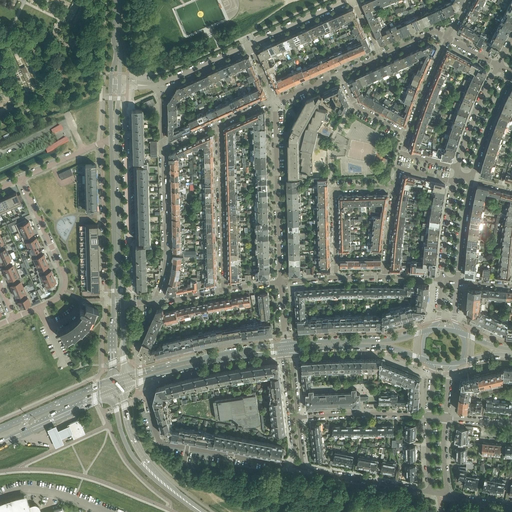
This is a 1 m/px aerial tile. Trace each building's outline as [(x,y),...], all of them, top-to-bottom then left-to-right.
[(373,0),(370,0),(368,1),(371,9),(372,11),(377,9),(373,0)] [(379,0),(373,0),(377,9),(383,7),(379,0)] [(456,11),(452,0),(446,3),(451,13),(456,11)] [(452,0),(456,11),(458,10),(462,2),(459,0),(452,0)] [(371,9),(368,1),(363,3),(364,3),(363,4),(362,4),(366,11),(371,9)] [(472,5),(480,10),(482,7),(483,7),(483,8),(486,10),(488,8),(475,1),(474,3),(473,3),(472,4),(472,5)] [(446,3),(441,5),(446,15),(451,13),(446,3)] [(436,7),(441,17),(446,15),(441,5),(436,7)] [(470,10),(482,17),(483,15),(480,13),(479,13),(480,10),(472,5),(472,6),(471,6),(471,7),(471,8),(470,10)] [(436,7),(431,10),(436,20),(441,17),(436,7)] [(353,21),(352,22),(354,24),(359,21),(358,17),(357,16),(353,8),(352,8),(348,10),(353,21)] [(372,11),(371,9),(366,11),(369,19),(377,15),(376,13),(374,14),(372,11)] [(348,10),(343,12),(348,24),(352,22),(353,21),(348,10)] [(431,10),(426,12),(431,22),(436,20),(431,10)] [(482,17),(470,10),(468,12),(468,13),(467,14),(467,15),(471,18),(475,20),(476,16),(477,17),(477,18),(481,20),(482,17)] [(503,16),(511,20),(511,13),(506,11),(503,16)] [(343,12),(338,14),(343,26),(348,24),(343,12)] [(421,14),(426,24),(431,22),(426,12),(421,14)] [(501,21),(511,27),(511,25),(511,20),(503,16),(498,13),(496,18),(501,21)] [(338,14),(333,17),(338,28),(343,26),(338,14)] [(377,15),(369,19),(371,24),(383,19),(380,14),(377,15)] [(416,16),(421,26),(426,24),(421,14),(416,16)] [(471,18),(467,15),(466,16),(465,17),(463,21),(463,22),(462,24),(461,24),(460,26),(461,26),(460,27),(460,26),(457,32),(458,32),(458,33),(459,33),(460,33),(462,34),(469,22),(471,19),(471,18)] [(411,19),(416,29),(421,26),(416,16),(411,19)] [(333,17),(328,19),(333,30),(338,28),(333,17)] [(323,21),(328,33),(333,30),(328,19),(323,21)] [(385,24),(383,19),(371,24),(374,29),(381,26),(385,24)] [(407,21),(411,31),(416,29),(411,19),(407,21)] [(323,21),(318,24),(323,35),(328,33),(323,21)] [(361,24),(359,21),(354,24),(355,27),(352,28),(354,33),(355,33),(363,30),(361,26),(362,26),(361,24)] [(411,31),(407,21),(401,23),(406,33),(411,31)] [(498,26),(498,27),(508,32),(511,27),(501,21),(498,26)] [(466,37),(467,37),(471,29),(469,27),(469,26),(470,27),(471,23),(469,22),(462,34),(464,35),(464,36),(466,37)] [(406,33),(401,23),(396,25),(401,35),(406,33),(406,34),(406,33)] [(313,26),(318,37),(323,35),(318,24),(313,26)] [(392,27),(396,38),(401,35),(396,25),(392,27)] [(313,26),(308,28),(313,39),(318,37),(313,26)] [(374,29),(376,35),(381,32),(380,29),(382,28),(381,26),(374,29)] [(470,38),(472,39),(478,27),(477,26),(476,26),(474,29),(475,29),(474,30),(471,29),(467,37),(468,38),(469,39),(470,38)] [(386,30),(391,40),(396,38),(392,27),(386,30)] [(478,27),(472,39),(474,41),(475,42),(476,42),(481,34),(478,33),(479,31),(479,32),(481,29),(479,27),(478,27)] [(498,29),(496,32),(505,37),(508,32),(498,27),(497,29),(498,29)] [(303,30),(308,41),(313,39),(308,28),(303,30)] [(298,33),(303,43),(303,44),(308,41),(303,30),(298,33)] [(357,36),(358,38),(365,34),(365,33),(364,33),(363,30),(355,33),(356,37),(357,36)] [(381,32),(386,42),(391,40),(386,30),(381,32)] [(381,32),(376,35),(381,44),(381,45),(381,44),(382,44),(386,42),(381,32)] [(482,32),(481,34),(476,42),(476,43),(481,45),(484,39),(487,35),(482,32)] [(493,35),(492,37),(502,42),(505,37),(496,32),(494,36),(493,35)] [(298,33),(293,35),(299,49),(302,48),(300,46),(299,44),(303,43),(298,33)] [(365,34),(358,38),(359,39),(361,38),(364,44),(369,42),(366,37),(366,36),(365,34)] [(293,35),(288,37),(293,47),(296,46),(297,47),(296,48),(297,50),(299,49),(293,35)] [(283,39),(290,54),(292,53),(290,50),(289,49),(293,47),(288,37),(283,39)] [(492,39),(490,43),(500,48),(502,42),(492,37),(491,39),(492,39)] [(360,42),(357,43),(362,53),(365,52),(367,51),(364,44),(361,38),(359,39),(360,42)] [(278,42),(283,52),(286,50),(287,52),(286,52),(287,55),(290,54),(283,39),(278,42)] [(490,43),(484,39),(481,45),(495,53),(496,53),(500,48),(490,43)] [(353,41),(351,42),(357,56),(359,55),(358,55),(362,53),(357,43),(354,45),(353,41)] [(283,52),(278,42),(273,44),(279,57),(280,58),(282,58),(280,55),(279,54),(283,52)] [(347,48),(352,58),(355,56),(355,57),(357,56),(351,42),(348,43),(350,46),(347,48)] [(268,46),(273,57),(276,55),(277,58),(279,57),(273,44),(268,46)] [(415,51),(418,57),(426,53),(428,54),(432,46),(430,45),(429,44),(426,46),(427,47),(424,48),(423,47),(415,51)] [(271,62),(273,64),(276,63),(273,57),(268,46),(263,48),(269,63),(271,62)] [(340,47),(346,60),(349,59),(348,59),(352,58),(347,48),(344,49),(342,46),(340,47)] [(428,54),(425,61),(430,63),(432,60),(436,51),(435,51),(437,48),(432,46),(428,54)] [(337,52),(342,62),(345,61),(346,60),(340,47),(338,48),(340,51),(337,52)] [(269,63),(263,48),(261,50),(259,50),(259,51),(259,52),(258,52),(263,62),(265,68),(273,64),(271,62),(269,63)] [(443,58),(439,69),(444,71),(445,69),(444,69),(446,66),(453,52),(448,50),(447,51),(443,58)] [(410,53),(414,63),(419,60),(418,57),(415,51),(410,53)] [(342,62),(337,52),(332,55),(337,65),(342,62)] [(452,66),(457,55),(453,52),(446,66),(448,68),(450,64),(452,66)] [(414,63),(410,53),(404,56),(409,66),(414,64),(414,63)] [(248,55),(244,57),(248,67),(246,68),(249,75),(256,71),(249,56),(248,56),(248,55)] [(327,57),(332,67),(337,65),(332,55),(327,57)] [(457,55),(452,66),(455,67),(453,70),(456,71),(462,58),(457,55)] [(400,58),(404,68),(409,66),(404,56),(400,58)] [(244,57),(239,59),(243,70),(246,68),(248,67),(244,57)] [(322,59),(327,69),(332,67),(327,57),(322,59)] [(394,60),(400,72),(401,71),(401,70),(404,68),(400,58),(394,60)] [(462,58),(456,71),(458,72),(459,69),(462,71),(462,70),(467,60),(462,58)] [(234,62),(240,75),(242,74),(240,71),(243,70),(239,59),(234,62)] [(327,69),(322,59),(317,61),(322,71),(327,69)] [(400,72),(394,60),(390,62),(394,73),(397,71),(398,72),(400,72)] [(467,60),(462,70),(467,72),(472,63),(467,60)] [(317,61),(312,64),(316,74),(318,73),(321,72),(322,72),(322,71),(317,61)] [(425,61),(421,68),(427,71),(428,67),(430,63),(425,61)] [(229,64),(233,74),(236,73),(237,74),(238,77),(240,76),(240,75),(234,62),(229,64)] [(384,65),(390,76),(391,75),(391,74),(394,73),(390,62),(384,65)] [(265,68),(268,73),(273,70),(278,68),(276,63),(273,64),(265,68)] [(470,71),(484,78),(487,72),(486,72),(486,71),(472,63),(467,72),(469,73),(470,71)] [(224,66),(230,80),(232,79),(231,76),(233,74),(229,64),(224,66)] [(307,66),(312,76),(315,75),(316,74),(312,64),(307,66)] [(312,76),(307,66),(304,67),(303,65),(301,66),(302,68),(307,78),(308,77),(312,76)] [(384,65),(379,67),(384,78),(387,76),(388,77),(390,76),(384,65)] [(219,68),(223,79),(226,77),(228,81),(230,80),(224,66),(219,68)] [(379,67),(374,69),(379,81),(381,80),(381,79),(384,78),(379,67)] [(214,71),(220,85),(222,84),(220,80),(223,79),(219,68),(214,71)] [(297,70),(302,80),(305,79),(307,78),(302,68),(297,70)] [(427,71),(421,68),(419,68),(417,73),(424,77),(427,71)] [(369,72),(374,81),(374,82),(377,81),(378,82),(379,81),(374,69),(369,72)] [(438,71),(437,74),(450,80),(451,78),(447,76),(448,73),(444,71),(439,69),(438,69),(438,71)] [(271,81),(272,82),(277,79),(273,70),(268,73),(271,81)] [(292,73),(297,83),(298,82),(302,80),(297,70),(292,73)] [(220,85),(214,71),(209,73),(213,83),(216,82),(218,86),(220,85)] [(256,71),(249,75),(246,76),(248,82),(259,77),(256,71)] [(470,71),(469,73),(472,75),(471,78),(482,83),(484,78),(470,71)] [(369,72),(364,74),(369,84),(374,81),(369,72)] [(424,77),(417,73),(413,72),(412,73),(414,74),(413,77),(422,81),(423,80),(424,77)] [(213,83),(209,73),(204,75),(208,86),(211,84),(211,85),(214,84),(213,83)] [(292,73),(287,75),(291,85),(295,84),(297,83),(292,73)] [(359,76),(364,86),(369,84),(364,74),(359,76)] [(435,79),(444,83),(445,80),(447,81),(449,82),(450,80),(437,74),(436,76),(435,76),(435,77),(435,78),(435,79)] [(199,77),(204,89),(206,88),(206,87),(208,86),(204,75),(199,77)] [(282,77),(287,87),(291,85),(287,75),(282,77)] [(357,78),(355,79),(359,90),(361,89),(360,87),(364,86),(359,76),(356,78),(357,78)] [(199,77),(194,80),(198,90),(201,89),(201,90),(204,89),(199,77)] [(277,79),(282,89),(287,87),(282,77),(277,79)] [(422,81),(413,77),(411,80),(409,79),(407,78),(406,80),(420,85),(421,83),(422,82),(422,81)] [(257,85),(259,88),(260,89),(263,87),(259,78),(253,80),(256,85),(257,85)] [(409,87),(418,90),(419,90),(419,88),(420,85),(406,80),(402,78),(401,81),(405,83),(405,82),(408,83),(410,83),(409,87)] [(464,81),(479,88),(482,83),(471,78),(469,81),(464,79),(464,81)] [(277,79),(272,82),(276,91),(277,91),(280,90),(281,90),(282,89),(277,79)] [(362,92),(361,89),(359,90),(355,79),(353,80),(352,79),(349,81),(350,81),(349,81),(351,85),(352,85),(353,89),(354,91),(356,94),(362,92)] [(433,83),(446,89),(447,87),(445,86),(444,87),(442,86),(444,83),(435,79),(434,79),(433,80),(433,81),(433,83)] [(198,90),(194,80),(189,82),(193,93),(194,93),(196,92),(195,91),(198,90)] [(479,88),(464,81),(462,84),(467,86),(466,89),(477,94),(479,90),(479,88)] [(184,84),(189,95),(193,93),(189,82),(184,84)] [(431,88),(430,88),(440,92),(441,89),(443,90),(445,91),(446,89),(433,83),(432,85),(431,86),(430,87),(431,88)] [(180,86),(179,87),(184,98),(189,95),(184,84),(182,85),(180,86)] [(330,89),(332,93),(332,95),(343,90),(340,85),(330,89)] [(173,95),(182,100),(184,98),(179,87),(178,87),(173,95)] [(260,89),(259,88),(257,88),(262,98),(266,96),(267,95),(263,87),(260,89)] [(402,89),(416,95),(417,93),(418,92),(418,91),(418,90),(409,87),(407,90),(405,89),(406,89),(403,87),(402,89)] [(252,90),(257,101),(262,98),(257,88),(252,90)] [(440,92),(430,88),(430,89),(429,90),(429,91),(429,93),(442,98),(443,97),(441,96),(440,96),(438,95),(440,92)] [(332,93),(330,89),(324,92),(324,93),(322,94),(325,100),(329,98),(330,98),(330,97),(329,95),(332,93)] [(366,105),(371,97),(368,96),(371,90),(369,89),(368,91),(366,95),(361,102),(365,105),(366,105)] [(405,96),(415,99),(416,98),(415,97),(416,95),(402,89),(399,89),(399,91),(401,92),(404,93),(404,92),(406,93),(405,96)] [(458,93),(474,99),(477,94),(466,89),(464,93),(459,90),(458,93)] [(243,94),(248,105),(253,103),(248,92),(246,90),(244,91),(245,93),(243,94)] [(257,101),(252,90),(248,92),(253,103),(257,101)] [(345,95),(343,90),(332,95),(335,100),(345,95)] [(363,94),(362,92),(356,94),(356,96),(357,98),(358,98),(358,100),(358,101),(361,102),(366,95),(365,94),(363,94)] [(367,106),(371,108),(379,94),(376,93),(373,98),(371,97),(366,105),(367,105),(367,106)] [(426,98),(436,102),(437,99),(439,99),(439,100),(441,101),(442,98),(429,93),(428,95),(427,96),(426,97),(427,98),(426,98)] [(462,97),(461,100),(472,105),(474,99),(458,93),(458,95),(462,97)] [(248,105),(243,94),(239,97),(243,107),(248,105)] [(319,130),(318,130),(329,111),(328,111),(319,108),(319,107),(319,106),(318,105),(322,97),(320,95),(320,94),(307,100),(305,103),(293,126),(291,129),(292,129),(291,132),(290,133),(290,134),(290,135),(290,136),(290,137),(290,140),(288,140),(289,177),(303,176),(304,174),(307,174),(308,172),(312,173),(313,173),(313,151),(315,146),(318,147),(318,146),(318,145),(318,144),(318,143),(318,141),(319,140),(319,139),(320,138),(320,137),(321,136),(320,136),(317,135),(319,130)] [(379,94),(371,108),(375,110),(376,110),(380,102),(378,101),(381,95),(379,94)] [(168,103),(181,103),(182,100),(173,95),(168,103)] [(337,104),(346,109),(349,104),(345,95),(335,100),(337,104)] [(399,99),(404,101),(413,104),(415,100),(414,100),(415,99),(405,96),(404,99),(402,98),(399,97),(399,99)] [(243,107),(239,97),(234,99),(239,109),(243,107)] [(239,109),(234,99),(234,98),(231,99),(229,100),(234,111),(239,109)] [(380,102),(376,110),(376,111),(377,111),(380,113),(388,99),(386,98),(383,104),(380,102)] [(436,102),(426,98),(426,99),(425,100),(425,101),(425,103),(438,108),(439,106),(435,105),(436,102)] [(388,99),(380,113),(385,116),(385,115),(385,116),(390,108),(388,106),(391,101),(388,99)] [(225,103),(229,113),(234,111),(229,100),(227,101),(228,102),(225,103)] [(454,104),(470,110),(472,105),(461,100),(459,104),(455,102),(454,104)] [(406,107),(405,109),(407,110),(407,111),(410,113),(411,109),(412,109),(413,104),(404,101),(403,103),(407,104),(406,107)] [(222,103),(220,104),(225,115),(229,113),(225,103),(222,105),(222,103)] [(386,117),(390,119),(398,105),(396,103),(392,109),(390,108),(385,116),(386,116),(386,117)] [(423,108),(432,111),(433,108),(436,109),(435,109),(437,110),(438,108),(425,103),(424,105),(423,106),(423,107),(423,108)] [(216,108),(220,117),(223,116),(225,115),(220,104),(218,105),(219,106),(216,108)] [(337,104),(336,105),(333,109),(335,111),(336,110),(343,114),(346,109),(337,104)] [(470,110),(454,104),(453,106),(458,108),(456,112),(468,116),(470,110)] [(398,105),(390,119),(394,121),(395,121),(399,113),(397,112),(400,106),(398,105)] [(511,114),(511,108),(505,105),(502,110),(511,114)] [(220,117),(216,108),(213,109),(213,107),(211,108),(216,119),(217,118),(220,117)] [(216,119),(211,108),(209,109),(209,111),(207,112),(211,121),(216,119)] [(422,111),(421,113),(435,118),(435,116),(433,115),(433,116),(431,115),(432,111),(423,108),(422,109),(422,110),(422,111)] [(399,113),(395,121),(396,121),(396,122),(400,124),(407,111),(407,110),(405,109),(402,114),(399,113)] [(141,110),(131,110),(131,112),(133,162),(136,162),(136,166),(137,183),(138,223),(139,241),(140,241),(140,245),(139,245),(145,245),(149,245),(151,245),(151,243),(149,243),(148,204),(147,183),(147,166),(147,161),(143,161),(142,110),(141,110)] [(511,114),(502,110),(500,116),(511,120),(511,118),(511,114)] [(204,111),(202,112),(206,123),(208,123),(211,121),(207,112),(204,113),(204,111)] [(251,116),(243,120),(245,124),(251,124),(251,122),(266,122),(265,112),(264,111),(251,116)] [(407,111),(400,124),(404,126),(406,127),(407,123),(406,123),(407,122),(407,121),(408,120),(408,119),(409,116),(410,114),(410,113),(407,111)] [(200,114),(197,115),(202,125),(204,124),(206,123),(202,112),(200,113),(200,114)] [(450,115),(466,121),(468,116),(456,112),(455,115),(450,113),(450,115)] [(419,118),(428,121),(429,121),(430,118),(434,120),(435,118),(421,113),(420,115),(420,116),(419,117),(419,118)] [(202,125),(197,115),(197,114),(193,116),(197,127),(199,127),(202,125)] [(453,120),(452,123),(464,127),(466,121),(450,115),(449,118),(453,120)] [(189,120),(190,122),(193,130),(195,128),(197,127),(193,116),(191,117),(191,119),(189,120)] [(500,116),(498,122),(511,127),(511,124),(510,124),(511,120),(500,116)] [(417,123),(433,128),(434,126),(427,124),(428,121),(419,118),(419,119),(418,120),(418,121),(418,123),(417,123)] [(51,125),(53,128),(54,127),(63,123),(61,120),(51,125)] [(238,129),(239,134),(245,133),(245,124),(243,120),(242,121),(236,124),(238,129)] [(181,128),(184,134),(185,133),(193,130),(190,122),(187,123),(188,125),(181,128)] [(495,128),(507,132),(508,128),(511,130),(511,127),(498,122),(495,128)] [(416,128),(416,129),(425,132),(426,129),(432,131),(433,128),(417,123),(418,123),(417,126),(416,126),(416,127),(416,128)] [(445,127),(462,133),(464,127),(452,123),(451,126),(446,125),(445,127)] [(225,132),(225,133),(236,132),(236,131),(235,130),(238,129),(236,124),(226,128),(225,129),(225,131),(225,132)] [(175,125),(169,125),(169,126),(169,128),(169,137),(169,139),(171,140),(173,139),(174,138),(174,130),(174,127),(177,127),(177,125),(175,125)] [(449,131),(448,134),(460,138),(462,133),(445,127),(445,129),(449,131)] [(176,130),(174,130),(174,138),(175,138),(176,137),(184,134),(181,128),(176,130)] [(493,133),(508,138),(509,136),(505,135),(507,132),(495,128),(493,133)] [(415,131),(414,134),(429,139),(430,137),(424,134),(425,132),(416,129),(415,129),(415,131)] [(46,143),(47,145),(57,141),(69,135),(67,132),(45,142),(46,143)] [(413,139),(421,142),(422,140),(428,142),(432,143),(432,140),(429,139),(414,134),(414,133),(414,134),(414,136),(413,136),(413,138),(413,139)] [(491,139),(503,143),(504,140),(507,141),(508,138),(493,133),(491,139)] [(442,136),(442,139),(458,144),(460,138),(448,134),(447,138),(442,136)] [(194,142),(194,148),(194,151),(196,151),(196,148),(199,148),(199,145),(213,145),(213,136),(211,135),(194,142)] [(411,144),(426,150),(426,148),(427,147),(420,145),(421,142),(413,139),(412,140),(412,141),(412,142),(411,144)] [(444,146),(446,147),(456,149),(456,148),(458,144),(442,139),(441,141),(446,143),(444,146)] [(490,145),(504,149),(505,147),(502,146),(503,143),(491,139),(490,145)] [(194,148),(194,142),(192,143),(169,153),(169,156),(171,156),(171,157),(171,158),(180,157),(180,155),(192,149),(194,148)] [(432,149),(426,148),(426,150),(411,144),(411,146),(410,146),(409,149),(410,149),(410,150),(410,151),(415,152),(430,156),(430,155),(431,156),(433,152),(431,151),(432,149)] [(488,150),(499,154),(500,151),(503,152),(504,149),(490,145),(488,150)] [(438,150),(454,155),(455,153),(455,152),(456,151),(456,150),(456,149),(446,147),(445,150),(439,148),(438,150)] [(433,150),(433,152),(431,156),(451,161),(453,160),(454,157),(454,156),(454,155),(438,150),(438,151),(433,150)] [(488,150),(486,156),(501,161),(504,162),(505,160),(501,159),(498,157),(499,154),(488,150)] [(484,162),(493,165),(496,165),(497,162),(500,163),(501,161),(486,156),(484,162)] [(493,165),(484,162),(480,174),(481,174),(481,175),(493,178),(494,170),(492,170),(493,165)] [(97,204),(96,175),(96,164),(85,164),(86,204),(86,208),(88,208),(88,212),(93,212),(96,212),(96,208),(97,208),(97,204)] [(418,183),(417,185),(423,186),(423,184),(424,184),(425,180),(409,176),(405,175),(404,175),(403,176),(402,179),(403,179),(402,181),(418,183)] [(429,188),(445,191),(445,190),(446,190),(447,187),(445,185),(425,180),(424,184),(424,187),(429,188)] [(400,192),(420,195),(420,192),(410,191),(410,188),(401,186),(401,187),(400,187),(400,189),(400,192)] [(477,187),(475,196),(485,198),(486,193),(488,193),(489,189),(479,186),(477,187)] [(435,192),(434,195),(444,197),(444,196),(445,196),(445,194),(445,191),(429,188),(428,191),(435,192)] [(489,189),(488,193),(494,195),(493,200),(499,201),(501,192),(496,191),(489,189)] [(399,197),(408,199),(409,196),(417,197),(417,200),(419,200),(420,195),(400,192),(399,194),(399,195),(399,196),(399,197)] [(16,193),(11,195),(17,207),(22,205),(20,201),(23,200),(20,194),(17,195),(16,193)] [(6,197),(12,209),(17,207),(11,195),(6,197)] [(427,198),(427,200),(443,203),(443,201),(444,200),(444,198),(444,197),(434,195),(433,195),(432,199),(427,198)] [(475,196),(474,202),(486,204),(487,201),(491,202),(491,200),(485,198),(475,196)] [(1,199),(7,211),(12,209),(6,197),(1,199)] [(431,207),(442,209),(442,208),(443,208),(443,206),(443,205),(443,203),(427,200),(426,202),(431,203),(431,207)] [(473,208),(489,211),(489,209),(485,208),(486,204),(474,202),(474,204),(473,208)] [(489,211),(473,208),(472,214),(484,216),(484,213),(488,213),(489,211)] [(429,219),(440,221),(440,220),(441,220),(441,218),(441,217),(441,215),(425,212),(424,215),(429,216),(429,219)] [(471,220),(487,222),(487,220),(483,219),(484,216),(472,214),(471,220)] [(19,226),(21,231),(31,227),(29,221),(27,222),(25,220),(15,224),(17,227),(19,226)] [(427,231),(439,233),(440,227),(423,225),(423,227),(426,228),(426,231),(427,231)] [(470,226),(469,232),(486,234),(486,232),(482,231),(482,227),(470,226)] [(21,237),(23,241),(33,236),(32,234),(33,233),(32,230),(33,230),(31,227),(21,231),(24,236),(21,237)] [(33,236),(23,241),(24,244),(27,243),(29,248),(39,243),(36,238),(34,239),(33,236)] [(426,244),(438,245),(438,239),(421,237),(418,237),(418,239),(421,239),(421,240),(426,240),(426,244)] [(40,246),(39,243),(29,248),(31,253),(29,254),(30,257),(40,252),(39,250),(41,249),(40,247),(40,246)] [(137,245),(135,245),(136,289),(141,289),(141,288),(146,288),(145,245),(139,245),(138,245),(137,245)] [(34,259),(36,264),(46,260),(44,254),(41,255),(40,252),(30,257),(32,260),(34,259)] [(3,263),(4,265),(10,262),(9,260),(11,259),(8,253),(0,257),(0,262),(1,264),(3,263)] [(46,260),(36,264),(38,269),(36,270),(38,273),(48,269),(47,266),(48,266),(47,263),(48,263),(46,260)] [(436,263),(423,261),(423,262),(417,262),(416,265),(416,273),(425,273),(434,274),(434,273),(435,272),(435,273),(436,263)] [(10,262),(4,265),(6,271),(4,272),(5,275),(18,269),(15,264),(12,265),(10,262)] [(466,262),(466,270),(475,270),(476,262),(466,262)] [(10,279),(11,282),(21,277),(18,279),(17,276),(18,276),(16,270),(18,269),(5,275),(8,281),(10,279)] [(41,276),(44,281),(54,276),(53,275),(51,270),(49,271),(48,269),(38,273),(39,277),(41,276)] [(54,276),(44,281),(46,286),(44,287),(45,290),(55,286),(54,283),(56,282),(55,279),(54,276)] [(12,288),(13,291),(23,287),(21,282),(23,281),(21,277),(11,282),(13,284),(11,285),(12,288)] [(188,286),(189,290),(197,289),(201,288),(201,281),(200,281),(197,281),(197,280),(191,280),(191,279),(188,279),(188,284),(188,286)] [(184,284),(180,285),(168,283),(168,284),(167,284),(166,290),(166,292),(165,293),(167,294),(167,295),(180,292),(189,290),(188,286),(184,287),(184,284)] [(18,296),(19,298),(29,294),(25,286),(23,287),(13,291),(15,297),(18,296)] [(296,300),(305,299),(305,297),(309,297),(309,290),(302,290),(296,290),(296,291),(295,291),(296,296),(295,296),(296,300)] [(29,294),(19,298),(20,301),(18,302),(20,304),(19,305),(20,308),(27,305),(33,302),(29,294)] [(468,295),(467,306),(467,309),(469,309),(468,310),(468,314),(467,314),(467,315),(467,316),(467,317),(476,321),(482,323),(487,312),(488,311),(488,308),(489,299),(489,296),(481,296),(468,295)] [(225,299),(227,309),(234,307),(232,299),(228,299),(228,298),(225,299)] [(209,312),(207,303),(206,303),(206,302),(202,303),(203,304),(200,304),(202,314),(209,312)] [(405,305),(409,318),(415,316),(412,308),(412,305),(410,303),(405,305)] [(67,328),(60,331),(64,340),(65,340),(72,336),(73,337),(81,332),(88,325),(94,318),(98,309),(94,308),(87,305),(86,306),(86,305),(84,309),(82,308),(81,308),(80,308),(80,309),(80,310),(80,311),(82,312),(83,312),(79,318),(73,323),(67,328)] [(400,306),(403,320),(409,318),(405,305),(400,306)] [(394,307),(398,321),(403,320),(400,306),(399,306),(394,307)] [(179,309),(177,309),(179,319),(185,317),(183,308),(182,308),(182,307),(179,308),(179,309)] [(398,321),(394,307),(388,309),(389,311),(392,323),(398,321)] [(155,314),(154,316),(163,320),(167,319),(168,322),(179,320),(179,319),(177,309),(164,312),(163,308),(163,309),(157,310),(156,312),(155,312),(155,313),(156,313),(156,314),(155,313),(155,314)] [(426,309),(412,308),(415,316),(426,313),(427,313),(427,312),(427,311),(426,311),(426,309)] [(383,316),(383,327),(384,327),(385,327),(385,328),(386,328),(387,328),(387,327),(389,324),(392,323),(389,311),(383,312),(383,316)] [(487,312),(482,323),(487,326),(492,314),(487,312)] [(498,317),(492,314),(487,326),(493,328),(498,317)] [(150,325),(149,328),(158,332),(163,320),(154,316),(153,319),(153,321),(152,321),(151,322),(152,323),(151,325),(150,324),(150,325)] [(498,317),(493,328),(499,331),(504,319),(503,319),(504,319),(499,316),(498,317)] [(265,323),(266,335),(273,334),(271,319),(264,320),(265,323)] [(508,321),(504,319),(499,331),(501,332),(502,335),(503,336),(504,336),(505,336),(505,335),(506,335),(506,336),(507,336),(508,325),(508,321)] [(158,332),(149,328),(147,332),(147,331),(147,332),(148,332),(147,334),(146,335),(146,336),(146,337),(145,337),(143,341),(150,344),(152,345),(158,332)] [(217,330),(217,331),(219,342),(225,341),(223,330),(223,329),(217,330)] [(199,335),(202,346),(207,345),(205,334),(202,334),(202,330),(198,331),(199,335)] [(205,334),(207,345),(213,343),(211,332),(205,334)] [(187,336),(190,348),(196,347),(193,336),(193,335),(187,336)] [(202,346),(199,335),(193,336),(196,347),(202,346)] [(181,338),(184,350),(190,348),(187,336),(181,338)] [(184,350),(181,338),(176,339),(179,351),(180,351),(184,350)] [(170,341),(173,352),(179,351),(176,339),(170,341)] [(157,356),(155,349),(152,350),(152,351),(149,347),(150,344),(143,341),(139,350),(144,353),(146,354),(147,359),(156,357),(157,356)] [(164,342),(165,347),(167,354),(173,352),(170,341),(164,342)] [(155,349),(157,356),(167,354),(165,347),(155,349)] [(303,372),(303,374),(309,374),(308,362),(306,362),(306,361),(303,362),(303,363),(302,363),(299,363),(299,367),(300,367),(300,368),(299,368),(299,372),(303,372)] [(272,376),(272,383),(281,382),(279,365),(278,364),(273,364),(274,376),(272,376)] [(383,378),(389,380),(394,366),(391,365),(391,366),(388,365),(384,376),(383,378)] [(389,380),(394,382),(399,369),(397,368),(397,367),(394,366),(389,380)] [(503,383),(503,379),(504,368),(503,368),(502,368),(502,367),(501,367),(500,367),(498,371),(497,371),(498,371),(497,371),(497,372),(495,372),(498,384),(503,383)] [(249,368),(243,369),(243,370),(245,380),(251,379),(249,368)] [(401,382),(405,371),(402,369),(402,370),(399,369),(394,382),(400,385),(401,382)] [(231,371),(225,372),(227,383),(233,382),(231,371)] [(406,384),(407,382),(410,374),(408,373),(408,372),(405,371),(401,382),(406,384)] [(492,372),(489,373),(492,385),(498,384),(495,372),(493,373),(493,372),(493,373),(492,372)] [(213,374),(216,385),(222,384),(219,373),(213,374)] [(485,375),(484,375),(487,387),(488,391),(493,390),(492,385),(489,373),(486,374),(485,374),(485,375)] [(410,374),(407,382),(419,383),(420,379),(421,379),(421,378),(421,377),(420,376),(413,374),(413,375),(410,374)] [(210,386),(208,375),(202,376),(204,388),(210,386)] [(478,376),(481,388),(487,387),(484,375),(481,376),(481,375),(478,376)] [(196,378),(198,389),(199,391),(203,390),(202,388),(204,388),(202,376),(196,378)] [(481,388),(478,376),(474,377),(474,378),(472,378),(474,387),(475,390),(481,388)] [(196,378),(190,379),(193,390),(198,389),(196,378)] [(462,386),(474,387),(472,378),(470,379),(470,378),(469,378),(462,380),(461,380),(461,381),(461,382),(462,382),(461,386),(462,386)] [(190,379),(184,380),(187,392),(193,390),(190,379)] [(178,382),(181,393),(187,392),(184,380),(178,382)] [(181,393),(178,382),(173,383),(175,394),(181,393)] [(167,385),(170,396),(175,394),(173,383),(167,385)] [(167,402),(170,396),(167,385),(158,387),(157,388),(154,400),(155,405),(166,402),(167,402)] [(310,386),(303,386),(304,395),(306,394),(307,408),(314,407),(314,406),(353,404),(353,406),(360,406),(360,400),(369,400),(368,397),(360,397),(360,393),(357,393),(356,389),(352,389),(352,392),(314,394),(314,390),(310,390),(310,386)] [(216,419),(229,417),(229,419),(231,418),(231,423),(237,423),(237,424),(243,423),(244,427),(261,424),(256,392),(247,393),(248,395),(214,401),(216,419)] [(155,405),(157,411),(168,407),(167,402),(166,402),(155,405)] [(157,411),(159,417),(170,413),(168,407),(157,411)] [(170,413),(159,417),(160,422),(169,420),(171,419),(170,413)] [(69,425),(75,437),(86,434),(80,421),(79,419),(69,424),(69,425)] [(160,422),(162,429),(170,427),(169,420),(160,422)] [(47,429),(55,447),(64,444),(61,438),(73,433),(69,425),(58,431),(55,425),(47,429)] [(164,436),(172,437),(173,429),(170,427),(162,429),(164,436)] [(178,439),(184,440),(187,428),(181,427),(180,430),(178,439)] [(172,437),(178,439),(180,430),(173,429),(172,437)] [(192,429),(190,441),(196,442),(198,431),(192,429)] [(208,444),(214,445),(216,434),(210,433),(208,444)] [(214,445),(220,446),(222,434),(216,433),(216,434),(214,445)] [(250,440),(248,452),(253,453),(256,441),(250,440)] [(396,446),(396,449),(404,449),(404,453),(416,453),(416,446),(405,446),(405,443),(402,443),(396,443),(396,446)] [(482,454),(488,454),(489,443),(488,443),(486,443),(485,443),(483,443),(483,444),(480,443),(479,452),(482,452),(482,454)] [(495,444),(494,455),(496,455),(500,455),(500,454),(503,454),(503,447),(501,447),(501,444),(499,444),(498,444),(496,444),(495,444)] [(278,445),(276,457),(282,458),(282,455),(283,456),(285,446),(278,445)] [(505,456),(511,456),(511,445),(509,445),(508,445),(506,445),(506,447),(503,447),(503,454),(505,454),(505,456)] [(456,454),(466,455),(466,451),(467,451),(467,449),(472,449),(472,446),(466,446),(466,448),(456,448),(456,454)] [(335,463),(339,464),(341,453),(335,452),(334,455),(332,455),(331,460),(333,461),(333,462),(335,462),(335,463)] [(341,453),(339,464),(346,465),(348,455),(341,453)] [(324,454),(314,456),(314,459),(314,460),(315,462),(318,461),(319,463),(321,462),(325,462),(324,454)] [(465,464),(467,464),(471,464),(471,461),(467,461),(467,458),(469,459),(469,455),(466,455),(456,454),(456,461),(465,461),(465,464)] [(348,455),(346,465),(350,466),(350,465),(352,466),(354,456),(348,455)] [(359,467),(363,468),(365,457),(359,456),(357,466),(359,467)] [(363,468),(370,470),(372,458),(365,457),(363,468)] [(372,458),(370,470),(374,470),(376,470),(378,459),(372,458)] [(383,472),(388,473),(390,462),(386,461),(386,459),(383,459),(381,471),(383,471),(383,472)] [(390,462),(388,473),(392,474),(392,473),(394,473),(396,463),(390,462)] [(462,483),(464,484),(466,476),(467,470),(466,470),(460,469),(457,469),(457,473),(459,474),(458,480),(459,480),(459,481),(461,481),(462,481),(462,483)] [(466,476),(464,484),(464,486),(466,487),(470,488),(472,477),(466,476)] [(472,477),(470,488),(474,489),(474,488),(477,488),(479,477),(476,476),(476,478),(472,477)] [(485,491),(489,492),(492,481),(487,480),(487,478),(485,478),(483,489),(485,490),(485,491)] [(498,482),(496,493),(503,494),(505,482),(506,482),(506,480),(503,479),(502,483),(498,482)] [(496,493),(498,482),(492,481),(489,492),(493,493),(494,492),(496,492),(496,493)] [(0,502),(0,511),(63,511),(62,508),(50,511),(41,511),(40,508),(40,507),(39,506),(38,505),(37,505),(37,504),(36,504),(35,504),(34,504),(29,505),(29,503),(28,503),(26,496),(26,495),(21,496),(16,497),(11,499),(10,499),(10,498),(7,499),(7,500),(1,502),(0,502)]
